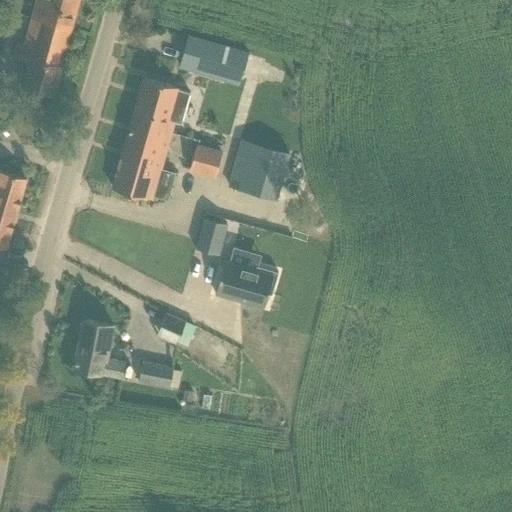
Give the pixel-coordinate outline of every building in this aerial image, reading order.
[(29,62),(22,87),(52,96),(61,65),(59,64),(77,0),(37,0),(25,44),(18,42),(13,58),(29,62)] [(187,35),(179,65),(240,82),(248,53),(187,35)] [(176,87),(143,77),(112,188),(150,198),(172,121),(180,123),(189,92),(175,88),(176,87)] [(230,185),(280,198),(292,150),(242,138),(230,185)] [(189,168),(215,176),(221,153),(196,145),(189,168)] [(0,246),(5,248),(26,177),(0,169),(0,246)] [(224,260),(214,293),(263,307),(267,293),(271,294),(278,272),(256,265),(255,269),(224,260)] [(155,335),(175,344),(185,322),(165,313),(155,335)] [(73,368),(122,378),(125,362),(103,357),(110,324),(83,319),(73,368)] [(169,387),(169,386),(177,388),(181,371),(173,369),(173,368),(142,361),(138,381),(169,387)] [(183,390),(182,399),(191,401),(192,391),(183,390)]
